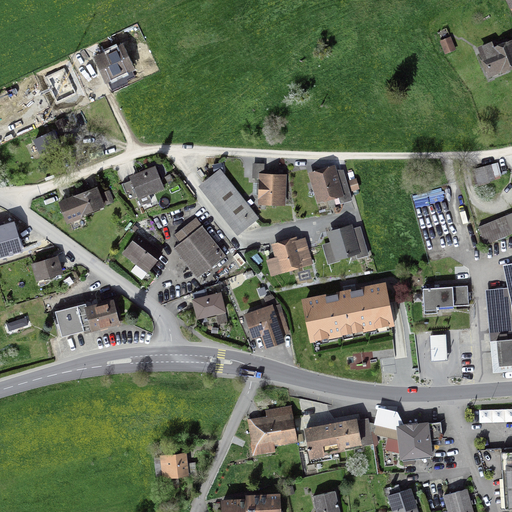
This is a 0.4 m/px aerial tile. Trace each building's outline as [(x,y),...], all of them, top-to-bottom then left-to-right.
[(456,49),(451,36),(442,39),(447,52),(456,49)] [(511,62),(511,51),(509,42),(495,46),(492,39),(476,45),(485,72),(511,62)] [(122,48),(98,58),(110,88),(135,77),(122,48)] [(57,101),(75,93),(64,68),(46,77),(57,101)] [(0,127),(16,120),(5,97),(0,98),(0,127)] [(60,142),(54,130),(35,139),(40,151),(60,142)] [(264,162),(253,162),(252,176),(259,176),(258,202),(285,203),(286,172),(264,172),(264,162)] [(335,163),(307,171),(317,201),(344,192),(335,163)] [(220,167),(199,182),(237,232),(258,216),(220,167)] [(153,168),(130,176),(138,197),(161,190),(153,168)] [(94,187),(59,201),(67,219),(101,205),(94,187)] [(511,215),(478,229),(484,244),(511,232),(511,215)] [(352,222),(328,229),(332,240),(322,243),(328,262),(357,254),(358,257),(369,254),(361,224),(353,227),(352,222)] [(12,225),(0,228),(0,253),(19,248),(12,225)] [(199,229),(173,248),(195,275),(219,257),(199,229)] [(314,262),(305,235),(297,238),(297,235),(272,242),(275,255),(266,258),(271,275),(314,262)] [(134,236),(121,253),(147,272),(160,255),(134,236)] [(56,255),(35,262),(39,276),(60,270),(56,255)] [(511,261),(503,263),(508,286),(486,287),(493,371),(511,369),(511,261)] [(386,279),(301,296),(310,340),(395,323),(386,279)] [(465,288),(422,290),(423,309),(466,306),(465,288)] [(219,295),(194,301),(198,318),(223,312),(219,295)] [(108,301),(55,313),(60,336),(113,325),(108,301)] [(270,309),(247,317),(253,335),(262,332),(267,347),(281,342),(270,309)] [(446,332),(430,333),(432,359),(448,358),(446,332)] [(427,457),(425,425),(396,428),(395,413),(378,410),(375,434),(400,439),(402,460),(427,457)] [(511,411),(480,413),(479,425),(511,424),(511,411)] [(291,413),(247,420),(252,448),(296,441),(291,413)] [(355,420),(303,430),(308,458),(360,447),(355,420)] [(487,470),(506,470),(509,509),(511,508),(511,447),(506,447),(506,452),(481,453),(487,470)] [(187,452),(162,454),(163,475),(188,474),(187,452)] [(416,511),(410,491),(390,497),(394,511),(416,511)] [(471,511),(465,492),(445,497),(449,511),(471,511)] [(338,511),(334,494),(313,498),(316,511),(338,511)] [(279,511),(278,498),(222,501),(222,511),(279,511)]
